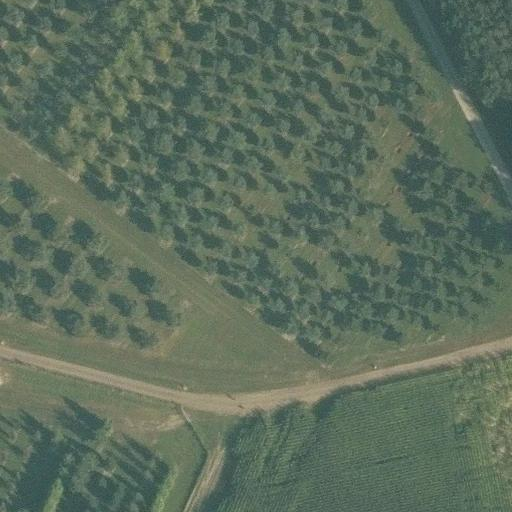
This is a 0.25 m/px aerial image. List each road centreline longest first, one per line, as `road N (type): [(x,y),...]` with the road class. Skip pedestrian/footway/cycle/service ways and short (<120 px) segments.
road 1 (track): [(511,347),(235,412),(0,352)]
road 2 (track): [(511,199),(408,0)]
